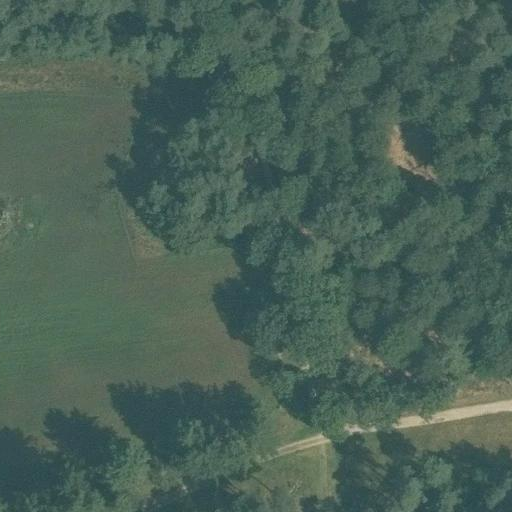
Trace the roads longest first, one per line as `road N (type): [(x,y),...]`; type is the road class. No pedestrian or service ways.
road 1 (track): [(322,439),(239,153),(178,0)]
road 2 (track): [(92,511),(191,474),(322,439)]
road 3 (track): [(322,439),(511,405)]
